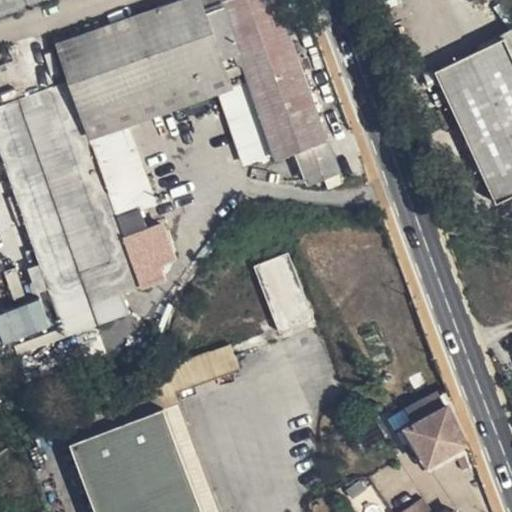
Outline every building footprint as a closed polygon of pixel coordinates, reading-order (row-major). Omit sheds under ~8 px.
[(59,44),(144,285),(163,278),(164,272),(161,261),(176,256),(164,222),(147,228),(141,209),(157,203),(129,124),(123,106),(215,73),(228,68),(208,10),(203,0),(166,0),(156,4),(158,7),(63,41),(60,34),(55,36),(57,45),(59,44)] [(224,0),(203,0),(208,10),(226,4),(224,0)] [(310,180),(324,176),(339,170),(328,138),(292,40),(277,0),(224,0),(226,4),(208,10),(228,68),(215,73),(222,91),(246,159),(277,149),(280,158),(295,152),(297,156),(301,155),(310,180)] [(277,0),(292,40),(297,38),(283,0),(277,0)] [(124,291),(144,285),(59,44),(57,45),(55,36),(53,32),(11,46),(14,58),(0,63),(0,92),(3,103),(0,103),(0,144),(27,222),(33,238),(30,240),(33,247),(36,246),(42,262),(50,287),(66,332),(130,310),(124,291)] [(511,32),(503,37),(511,55),(511,32)] [(511,55),(503,37),(445,66),(481,154),(476,156),(497,201),(511,193),(511,55)] [(481,154),(445,66),(436,69),(476,156),(481,154)] [(123,106),(129,124),(222,91),(215,73),(123,106)] [(329,188),(343,182),(339,170),(324,176),(329,188)] [(27,241),(30,240),(33,238),(27,222),(21,224),(27,241)] [(282,331),(305,321),(302,312),(310,309),(288,251),(257,265),(282,331)] [(38,290),(50,287),(42,262),(31,266),(38,290)] [(0,307),(0,318),(7,339),(52,325),(43,294),(0,307)] [(302,312),(305,321),(314,318),(310,309),(302,312)] [(162,397),(177,391),(239,368),(230,343),(153,373),(151,374),(154,383),(159,397),(162,397)] [(71,381),(65,371),(45,382),(50,392),(71,381)] [(64,417),(73,441),(165,406),(162,397),(159,397),(154,383),(64,417)] [(430,414),(447,404),(440,390),(422,398),(430,414)] [(205,511),(222,511),(177,391),(162,397),(165,406),(205,511)] [(433,470),(456,458),(452,450),(467,441),(447,404),(430,414),(409,426),(398,432),(403,441),(414,436),(433,470)] [(205,511),(165,406),(73,441),(99,511),(205,511)] [(398,415),(395,411),(387,414),(391,420),(398,415)] [(390,485),(404,477),(399,465),(383,472),(390,485)] [(386,487),(399,508),(417,497),(404,477),(390,485),(386,487)]
